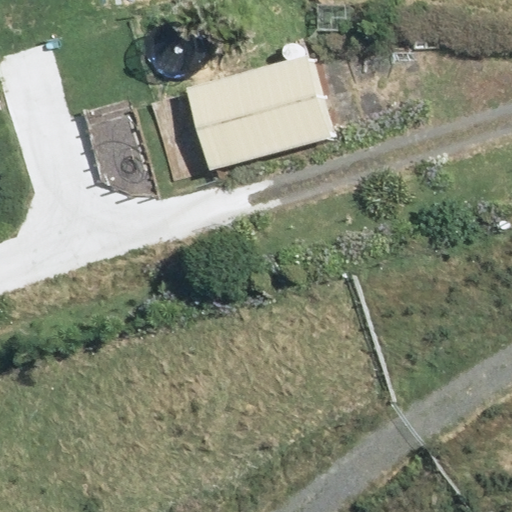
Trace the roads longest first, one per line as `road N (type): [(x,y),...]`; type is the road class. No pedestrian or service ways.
road 1 (unknown): [(0,278),(511,125)]
road 2 (unclassified): [(228,511),(511,362)]
